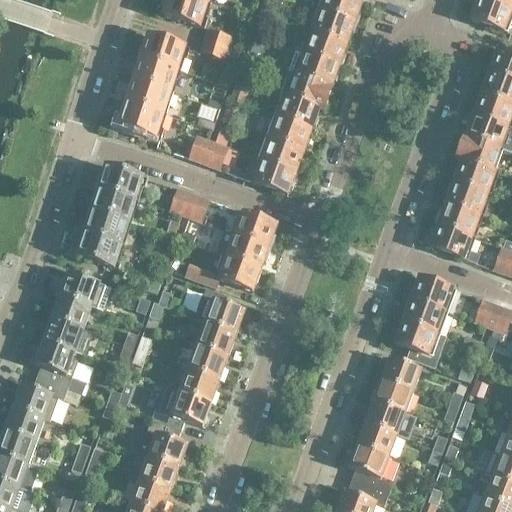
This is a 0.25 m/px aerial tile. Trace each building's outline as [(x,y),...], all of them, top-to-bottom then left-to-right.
[(210,7),(187,0),(165,0),(163,8),(166,9),(163,18),(204,31),(207,22),(205,21),(210,7)] [(323,0),(318,14),(356,28),(361,14),(358,13),(361,4),(351,0),(323,0)] [(511,12),(478,0),(471,22),(493,30),(507,36),(511,23),(511,12)] [(511,0),(478,0),(511,12),(511,0)] [(269,4),(264,17),(276,21),(280,11),(277,6),(269,4)] [(241,18),(251,21),(254,12),(244,9),(241,18)] [(318,14),(311,34),(345,48),(349,38),(352,39),(356,28),(318,14)] [(272,32),(276,21),(264,17),(260,31),(268,34),(272,32)] [(208,32),(204,44),(228,51),(231,41),(231,40),(208,32)] [(311,34),(303,56),(341,70),(345,57),(342,56),(345,48),(311,34)] [(140,61),(180,74),(184,61),(186,61),(187,58),(189,52),(148,39),(144,48),(142,48),(137,60),(140,61)] [(251,39),(246,54),(256,57),(260,55),(264,44),(251,39)] [(228,51),(204,44),(200,56),(224,64),(228,51)] [(491,61),(486,75),(511,83),(511,58),(497,53),(494,62),(491,61)] [(303,56),(295,78),(331,91),(330,90),(333,82),(336,83),(341,70),(303,56)] [(134,70),(130,82),(173,96),(180,74),(140,61),(137,71),(134,70)] [(245,67),(240,81),(253,85),(258,71),(245,67)] [(484,88),(481,97),(511,108),(511,83),(486,75),(482,87),(484,88)] [(284,97),(283,98),(289,100),(324,113),(331,91),(295,78),(287,98),(284,97)] [(129,97),(126,105),(165,118),(173,96),(130,82),(126,96),(129,97)] [(239,82),(232,102),(245,107),(253,87),(239,82)] [(475,105),(471,118),(508,131),(511,121),(511,108),(481,97),(478,105),(475,105)] [(283,98),(276,120),(313,134),(318,121),(315,119),(318,111),(323,113),(324,113),(289,100),(283,98)] [(165,118),(126,105),(126,107),(123,106),(118,119),(121,120),(118,129),(161,143),(164,133),(161,132),(165,118)] [(229,113),(224,126),(236,130),(240,117),(229,113)] [(464,140),(501,153),(508,131),(471,118),(466,130),(469,131),(466,140),(464,140)] [(191,127),(203,130),(205,123),(194,119),(191,127)] [(276,120),(268,142),(302,154),(306,145),(308,146),(313,134),(276,120)] [(222,133),(217,147),(224,149),(229,136),(222,133)] [(191,157),(189,162),(205,168),(212,145),(196,139),(190,156),(191,157)] [(461,164),(496,177),(497,175),(493,174),(501,153),(464,140),(456,161),(461,164)] [(268,142),(260,164),(297,177),(302,164),(299,163),(302,154),(268,142)] [(212,145),(205,168),(219,173),(221,167),(223,168),(229,151),(212,145)] [(252,179),(250,185),(287,198),(290,189),(293,190),(297,177),(260,164),(254,180),(252,179)] [(455,171),(450,184),(488,198),(496,177),(461,164),(458,172),(455,171)] [(99,191),(98,192),(138,205),(142,191),(144,192),(147,183),(106,169),(103,178),(100,177),(96,190),(99,191)] [(449,198),(446,207),(480,219),(488,198),(450,184),(446,197),(449,198)] [(93,200),(89,211),(131,225),(138,205),(98,192),(95,200),(93,200)] [(186,221),(194,199),(177,193),(169,215),(186,221)] [(194,199),(186,221),(201,227),(209,204),(194,199)] [(440,214),(435,227),(473,241),(480,219),(446,207),(443,215),(440,214)] [(87,227),(85,234),(124,247),(131,225),(89,211),(84,226),(87,227)] [(239,220),(233,237),(268,250),(276,228),(239,215),(238,219),(239,220)] [(169,238),(176,241),(182,226),(174,223),(169,238)] [(434,241),(430,251),(476,267),(479,258),(468,254),(473,241),(435,227),(430,240),(434,241)] [(80,249),(77,259),(118,272),(120,267),(121,263),(119,263),(124,247),(85,234),(84,237),(81,236),(77,248),(80,249)] [(233,237),(225,259),(260,272),(268,250),(233,237)] [(502,251),(511,254),(511,245),(505,243),(502,251)] [(150,255),(168,262),(170,255),(155,250),(152,251),(150,255)] [(509,279),(511,269),(511,254),(502,251),(501,250),(492,273),(509,279)] [(217,283),(218,283),(219,282),(251,294),(260,272),(225,259),(217,283)] [(184,280),(214,291),(218,278),(189,267),(184,280)] [(60,298),(92,309),(103,313),(111,290),(68,275),(60,298)] [(138,288),(156,295),(160,284),(142,277),(138,288)] [(419,281),(411,303),(446,315),(451,302),(453,303),(456,295),(454,293),(419,281)] [(163,294),(158,307),(169,311),(174,298),(163,294)] [(60,298),(51,321),(84,332),(92,309),(60,298)] [(146,319),(151,304),(141,301),(135,315),(146,319)] [(209,307),(203,326),(205,326),(236,337),(244,314),(212,303),(210,307),(209,307)] [(411,303),(403,324),(438,337),(446,315),(411,303)] [(490,332),(498,310),(482,304),(474,325),(490,332)] [(164,309),(154,306),(149,319),(159,323),(164,309)] [(511,314),(498,310),(490,332),(495,334),(493,341),(504,345),(506,338),(511,323),(511,314)] [(43,344),(81,357),(84,359),(92,335),(84,332),(51,321),(43,344)] [(438,337),(403,324),(395,347),(408,352),(404,361),(434,371),(438,358),(444,340),(438,337)] [(203,326),(195,348),(227,360),(236,337),(205,326),(203,326)] [(138,336),(127,333),(122,346),(133,350),(138,336)] [(152,342),(142,338),(137,352),(147,356),(152,342)] [(463,347),(478,353),(481,345),(465,339),(463,347)] [(34,367),(40,369),(36,380),(68,391),(82,396),(86,386),(72,381),(81,357),(76,356),(43,344),(34,367)] [(133,350),(122,346),(117,360),(128,364),(133,350)] [(195,348),(186,371),(219,383),(227,360),(195,348)] [(493,352),(484,348),(479,360),(489,363),(493,352)] [(147,356),(137,352),(132,365),(142,369),(147,356)] [(389,361),(381,384),(413,396),(422,373),(389,361)] [(469,386),(474,374),(462,370),(457,381),(469,386)] [(186,371),(178,393),(211,405),(219,383),(186,371)] [(21,388),(13,410),(45,422),(50,424),(58,402),(77,408),(82,396),(36,380),(32,392),(21,388)] [(381,384),(373,406),(405,418),(413,396),(381,384)] [(474,384),(470,397),(480,400),(485,388),(474,384)] [(117,393),(107,390),(102,403),(112,407),(117,393)] [(178,393),(170,416),(155,411),(151,422),(181,433),(185,424),(202,430),(211,405),(178,393)] [(448,409),(458,413),(463,398),(453,395),(448,409)] [(125,412),(129,402),(120,399),(117,408),(117,409),(125,412)] [(112,407),(102,403),(97,417),(107,420),(112,407)] [(465,404),(460,418),(470,421),(475,408),(465,404)] [(373,406),(365,427),(398,439),(405,418),(373,406)] [(453,426),(458,413),(448,409),(444,422),(453,426)] [(13,410),(5,433),(37,445),(45,422),(13,410)] [(470,421),(460,418),(455,432),(464,435),(470,421)] [(154,437),(146,458),(179,470),(187,449),(177,445),(181,433),(151,422),(147,434),(154,437)] [(365,427),(357,449),(389,462),(398,439),(365,427)] [(0,446),(0,458),(27,468),(28,468),(37,445),(5,433),(0,446)] [(511,437),(507,436),(499,458),(511,462),(511,437)] [(432,453),(441,456),(447,442),(438,438),(432,453)] [(93,449),(82,446),(77,459),(88,463),(93,449)] [(445,462),(454,465),(459,451),(450,448),(445,462)] [(355,473),(351,485),(388,499),(393,486),(382,482),(389,462),(357,449),(349,471),(355,473)] [(107,455),(97,451),(92,465),(102,468),(107,455)] [(437,469),(441,456),(432,453),(428,466),(437,469)] [(0,458),(0,482),(21,490),(31,494),(39,472),(28,468),(27,468),(0,458)] [(146,458),(138,481),(171,493),(179,470),(146,458)] [(511,462),(499,458),(491,479),(511,486),(511,462)] [(88,463),(77,459),(72,473),(83,476),(88,463)] [(449,478),(454,465),(445,462),(440,475),(449,478)] [(102,468),(92,465),(87,478),(98,482),(102,468)] [(511,486),(491,479),(483,501),(511,511),(511,486)] [(138,481),(130,504),(152,511),(163,511),(171,493),(138,481)] [(0,482),(0,509),(8,511),(12,511),(21,490),(0,482)] [(344,495),(337,511),(374,511),(377,506),(384,509),(388,499),(351,485),(347,496),(344,495)] [(76,494),(65,491),(61,504),(71,508),(76,494)] [(434,492),(429,505),(438,509),(443,495),(434,492)] [(86,511),(91,500),(81,496),(76,510),(81,511),(86,511)] [(467,511),(511,511),(483,501),(472,497),(467,511)]
